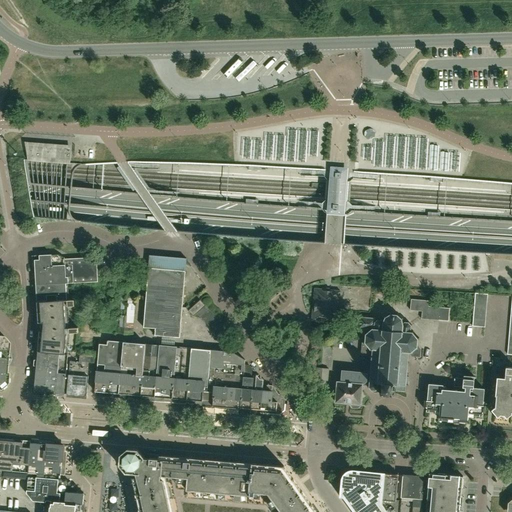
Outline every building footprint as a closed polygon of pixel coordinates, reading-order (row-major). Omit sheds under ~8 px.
[(486,87),(484,80),(477,82),(479,89),(486,87)] [(29,159),(70,162),(71,148),(26,145),(29,159)] [(36,285),(66,283),(98,282),(97,257),(64,259),(64,258),(58,255),(51,255),(51,254),(34,255),(36,285)] [(179,337),(185,270),(186,258),(149,255),(148,268),(143,327),(155,328),(154,335),(179,337)] [(66,283),(36,285),(37,301),(67,300),(66,283)] [(133,298),(135,299),(136,286),(118,285),(116,310),(120,311),(119,333),(132,335),(135,304),(133,304),(133,298)] [(338,323),(341,290),(314,288),(311,320),(338,323)] [(193,315),(205,305),(200,299),(188,310),(193,315)] [(448,321),(449,309),(429,307),(429,301),(411,299),(410,310),(422,311),(421,319),(448,321)] [(67,333),(65,300),(37,302),(38,323),(44,322),(43,331),(40,330),(38,352),(49,353),(65,355),(67,333)] [(201,316),(209,309),(206,306),(198,313),(201,316)] [(205,321),(213,314),(209,309),(201,316),(205,321)] [(334,393),(334,398),(336,400),(336,402),(350,403),(350,405),(352,408),(358,408),(360,406),(360,404),(361,404),(362,387),(362,384),(369,385),(369,387),(368,387),(368,388),(369,388),(371,390),(371,391),(372,390),(375,390),(375,391),(376,391),(375,390),(378,388),(381,390),(381,393),(379,392),(379,394),(381,394),(381,395),(382,395),(382,394),(391,395),(391,396),(392,396),(392,395),(394,395),(394,394),(392,394),(392,391),(394,391),(395,390),(405,391),(405,385),(408,385),(408,384),(407,384),(408,377),(406,376),(406,374),(408,374),(408,373),(406,373),(407,363),(409,363),(409,362),(407,362),(408,352),(410,352),(410,354),(411,354),(412,356),(420,357),(420,349),(418,348),(418,347),(417,346),(417,339),(419,339),(419,338),(417,338),(413,332),(413,331),(412,331),(412,332),(410,332),(411,326),(412,325),(411,324),(410,325),(408,323),(409,322),(409,321),(408,323),(406,322),(405,321),(404,322),(405,323),(403,324),(402,320),(404,318),(403,318),(401,319),(397,315),(398,314),(397,313),(396,315),(391,314),(391,313),(390,313),(390,315),(386,317),(383,316),(383,317),(384,318),(382,322),(382,321),(382,319),(381,320),(378,320),(378,319),(377,319),(378,320),(375,322),(375,318),(373,318),(359,317),(358,328),(361,329),(360,333),(364,334),(366,335),(365,342),(363,342),(364,343),(362,343),(361,353),(370,354),(370,353),(372,353),(372,359),(370,359),(370,360),(372,360),(371,370),(369,370),(369,371),(371,371),(370,374),(362,373),(362,372),(353,371),(341,370),(340,382),(337,381),(336,392),(334,393)] [(208,324),(216,317),(213,314),(205,321),(208,324)] [(211,328),(219,321),(216,317),(208,324),(211,328)] [(215,332),(223,325),(219,321),(211,328),(215,332)] [(218,336),(226,329),(223,325),(215,332),(218,336)] [(226,329),(218,336),(222,340),(230,333),(226,329)] [(0,388),(6,383),(7,371),(5,371),(8,342),(3,335),(0,335),(0,388)] [(118,393),(123,342),(107,340),(107,344),(99,344),(94,395),(95,395),(111,393),(118,393)] [(140,395),(145,343),(123,342),(118,393),(140,395)] [(154,397),(158,345),(145,343),(140,395),(154,397)] [(171,398),(176,346),(158,345),(154,397),(171,398)] [(190,352),(190,348),(176,346),(171,398),(186,399),(187,379),(188,367),(190,352)] [(208,381),(211,349),(190,348),(190,352),(188,367),(187,379),(186,399),(201,401),(200,405),(201,405),(202,391),(207,391),(208,381)] [(239,408),(243,377),(251,377),(252,369),(249,365),(244,364),(245,360),(231,351),(221,350),(211,349),(208,381),(207,391),(202,391),(201,405),(239,408)] [(45,393),(49,353),(38,352),(35,379),(34,390),(37,392),(45,393)] [(94,363),(94,353),(80,352),(79,362),(69,361),(66,395),(86,397),(89,363),(94,363)] [(64,395),(68,355),(65,355),(49,353),(45,393),(54,394),(56,394),(64,395)] [(328,382),(329,369),(319,368),(317,380),(328,382)] [(511,369),(504,369),(503,381),(496,380),(493,406),(500,414),(504,415),(506,417),(511,413),(511,412),(511,369)] [(249,409),(251,410),(252,410),(252,411),(253,412),(254,413),(255,413),(256,413),(257,413),(258,412),(259,412),(259,411),(259,410),(261,390),(262,391),(263,384),(263,379),(260,379),(256,374),(253,374),(253,378),(249,409)] [(473,388),(474,377),(455,375),(454,386),(429,384),(427,411),(440,412),(439,419),(468,422),(468,415),(482,416),(484,389),(473,388)] [(253,378),(251,377),(243,377),(239,408),(240,410),(241,411),(242,411),(243,412),(245,412),(245,411),(246,411),(247,410),(247,409),(249,409),(253,378)] [(277,412),(281,408),(282,402),(271,387),(267,386),(266,388),(268,391),(272,392),(271,395),(274,398),(276,402),(275,412),(277,412)] [(260,410),(275,412),(276,402),(274,398),(271,395),(272,392),(268,391),(266,388),(266,391),(262,391),(261,390),(259,410),(260,410)] [(260,410),(259,418),(278,420),(278,416),(279,418),(284,414),(283,412),(281,412),(281,408),(277,412),(275,412),(260,410)] [(27,472),(31,443),(0,439),(0,469),(6,470),(27,472)] [(28,472),(29,473),(39,473),(60,475),(63,446),(31,443),(27,472),(28,472)] [(317,511),(284,466),(150,454),(150,458),(144,458),(144,457),(138,449),(128,448),(120,455),(120,462),(120,467),(124,472),(131,474),(137,511),(317,511)] [(28,472),(27,472),(6,470),(5,477),(28,479),(29,473),(28,472)] [(397,511),(368,471),(354,470),(351,470),(347,472),(345,473),(344,475),(342,477),(342,480),(340,496),(344,496),(346,499),(344,500),(348,506),(350,505),(352,508),(354,511),(397,511)] [(397,511),(399,511),(401,499),(398,500),(396,500),(398,474),(368,471),(397,511)] [(82,511),(84,493),(75,492),(75,490),(67,480),(38,477),(39,473),(29,473),(28,479),(27,493),(33,501),(36,502),(41,502),(41,506),(44,507),(44,511),(82,511)] [(459,511),(461,501),(462,488),(463,476),(429,473),(425,511),(459,511)] [(399,511),(421,511),(423,492),(426,492),(427,479),(423,479),(424,476),(403,475),(401,499),(399,511)]
